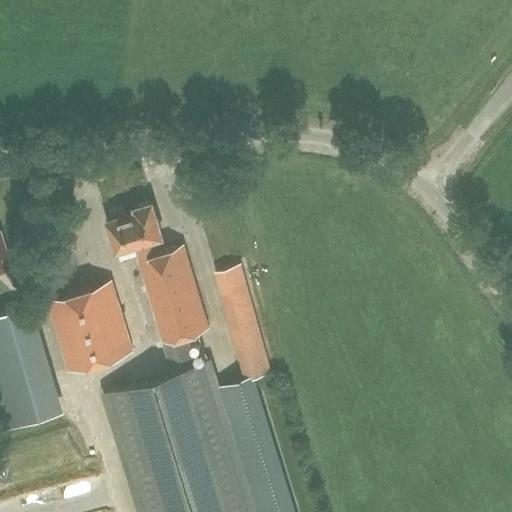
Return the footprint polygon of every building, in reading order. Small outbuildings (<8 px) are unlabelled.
[(195,363),(186,332),(208,326),(183,243),(156,252),(151,238),(161,234),(151,200),(133,205),(134,209),(124,212),(119,207),(113,207),(109,211),(108,217),(106,218),(115,248),(134,243),(138,256),(137,256),(163,339),(172,369),(107,390),(144,511),(290,511),(250,379),(214,390),(204,360),(195,363)] [(0,270),(10,267),(0,233),(0,270)] [(268,371),(255,321),(239,263),(215,270),(245,377),(268,371)] [(68,368),(132,350),(111,279),(47,298),(68,368)] [(26,310),(27,310),(25,304),(0,311),(0,426),(55,410),(26,310)]
